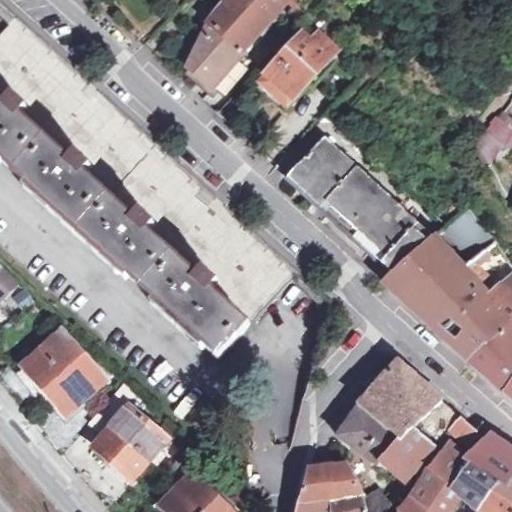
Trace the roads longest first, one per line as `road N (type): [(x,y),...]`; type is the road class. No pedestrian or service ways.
road 1 (unclassified): [(395,335),(348,275),(58,0)]
road 2 (residential): [(284,511),(307,436),(395,335)]
road 3 (unclassified): [(511,429),(395,335)]
